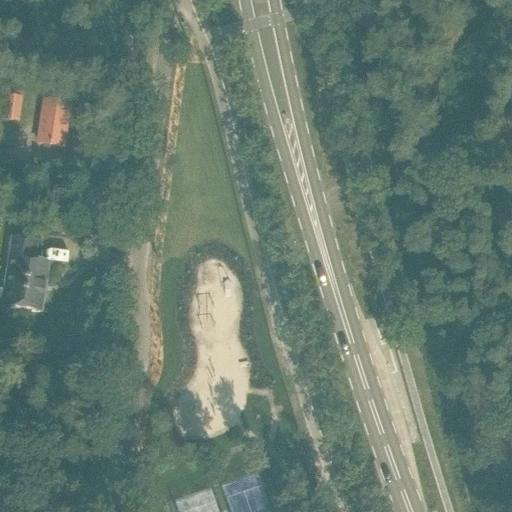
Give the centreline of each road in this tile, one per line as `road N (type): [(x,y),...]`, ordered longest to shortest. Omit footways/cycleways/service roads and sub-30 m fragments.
road 1 (primary): [(405,511),(297,174)]
road 2 (unclassified): [(148,174),(136,272),(143,345),(123,382),(109,510)]
road 3 (primary): [(245,0),(264,91),(297,174)]
road 4 (primary): [(297,174),(272,0)]
road 5 (unclassified): [(171,0),(148,174)]
road 6 (residential): [(148,174),(0,152)]
